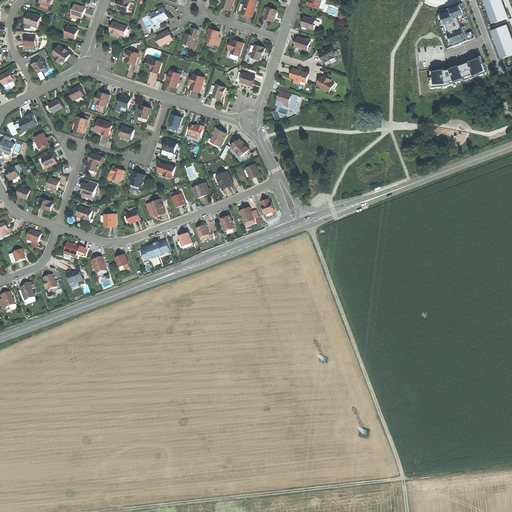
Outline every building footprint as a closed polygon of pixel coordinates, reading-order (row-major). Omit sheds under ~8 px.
[(125,0),(120,0),(119,3),(118,9),(128,12),(132,0),(125,0)] [(234,0),(223,0),(222,8),(226,9),(231,11),(234,0)] [(255,0),(246,0),(242,13),(249,15),(253,17),(258,1),(255,0)] [(309,0),(309,2),(308,5),(319,9),(319,8),(321,0),(309,0)] [(511,18),(503,0),(486,0),(495,24),(511,18)] [(449,11),(441,14),(453,46),(476,38),(463,4),(448,9),(449,11)] [(83,7),(76,5),(73,14),(78,16),(83,18),(85,13),(86,8),(85,8),(83,7)] [(164,8),(152,14),(157,25),(162,23),(162,21),(166,19),(167,18),(168,15),(166,12),(164,8)] [(278,11),(268,8),(265,18),(274,21),(276,15),(278,11)] [(41,17),(29,13),(27,17),(26,23),(32,25),(38,27),(41,17)] [(310,18),(305,17),(304,21),(302,26),(315,30),(316,26),(315,25),(317,18),(313,17),(312,18),(310,18)] [(128,27),(114,22),(112,26),(111,30),(116,32),(116,34),(125,37),(128,27)] [(511,32),(509,25),(494,31),(504,58),(511,55),(511,32)] [(75,28),(68,26),(65,36),(76,39),(78,34),(79,30),(78,29),(75,28)] [(195,29),(192,27),(190,34),(187,33),(184,43),(196,47),(198,42),(196,41),(196,39),(197,40),(198,37),(197,37),(199,30),(195,29)] [(215,30),(209,29),(208,32),(209,34),(207,42),(218,45),(220,38),(219,37),(220,32),(215,30)] [(172,35),(170,32),(166,34),(165,32),(163,33),(163,34),(157,37),(161,46),(174,39),(172,35)] [(37,37),(26,36),(26,41),(25,45),(36,46),(37,37)] [(311,41),(299,37),(298,41),(296,47),(308,51),(311,41)] [(240,56),(244,43),(239,42),(239,43),(235,42),(232,41),(229,49),(236,52),(235,55),(240,56)] [(256,45),(252,57),(261,60),(262,56),(263,53),(264,53),(266,49),(265,48),(256,45)] [(64,49),(59,46),(53,54),(57,57),(56,59),(61,62),(62,60),(65,62),(68,58),(71,54),(68,52),(64,49)] [(324,52),(320,53),(323,58),(325,62),(330,60),(330,61),(336,58),(333,53),(335,52),(332,46),(323,51),(324,52)] [(140,53),(130,50),(126,62),(131,64),(136,65),(139,56),(139,55),(140,53)] [(42,55),(31,61),(33,65),(35,64),(36,66),(35,67),(37,69),(37,71),(39,73),(44,71),(43,70),(48,67),(45,63),(46,62),(42,55)] [(445,69),(433,70),(434,77),(430,78),(431,88),(449,87),(489,72),(482,56),(451,68),(451,70),(445,70),(445,69)] [(150,58),(146,68),(150,69),(152,69),(154,70),(154,72),(159,73),(163,62),(150,58)] [(302,72),(293,69),(292,73),(291,77),(307,82),(310,74),(305,73),(303,73),(302,72)] [(14,80),(16,79),(16,80),(17,80),(15,78),(14,75),(13,75),(12,75),(10,71),(0,76),(4,85),(8,83),(9,84),(14,81),(14,80)] [(177,73),(171,71),(167,84),(172,86),(177,88),(179,83),(180,79),(182,75),(177,73)] [(244,73),(241,81),(241,82),(251,85),(252,83),(253,83),(254,80),(255,77),(244,73)] [(206,78),(195,75),(192,84),(191,89),(195,90),(201,92),(206,78)] [(324,78),(322,77),(321,79),(320,82),(321,82),(319,86),(321,87),(320,89),(326,92),(327,90),(330,92),(332,88),(333,88),(335,84),(331,82),(332,80),(327,78),(326,79),(324,78)] [(214,94),(213,97),(217,98),(222,100),(223,96),(225,92),(227,88),(226,88),(226,87),(217,84),(216,86),(214,94)] [(85,95),(80,86),(76,88),(70,91),(75,101),(85,95)] [(289,94),(291,89),(281,86),(279,91),(281,91),(284,92),(289,94)] [(97,104),(107,107),(110,95),(105,93),(101,92),(100,94),(99,97),(98,96),(96,101),(98,102),(97,104)] [(284,104),(289,106),(293,95),(289,94),(284,92),(282,96),(280,96),(279,98),(278,101),(284,103),(284,104)] [(289,106),(294,108),(296,107),(297,103),(297,101),(298,96),(293,94),(293,95),(289,106)] [(125,97),(121,96),(118,105),(122,106),(129,108),(132,99),(125,97)] [(64,108),(60,99),(55,102),(50,104),(54,113),(64,108)] [(147,107),(143,105),(139,116),(148,119),(150,115),(151,111),(152,108),(147,107)] [(22,121),(27,130),(34,126),(34,125),(37,123),(33,116),(35,115),(34,113),(31,114),(26,117),(27,119),(22,121)] [(178,116),(173,114),(170,125),(180,128),(183,118),(178,116)] [(77,123),(78,124),(76,130),(75,129),(74,130),(80,132),(85,133),(89,120),(83,118),(78,116),(78,118),(76,117),(74,123),(77,123)] [(109,122),(100,119),(96,129),(103,131),(103,134),(106,135),(110,136),(113,126),(108,124),(109,122)] [(27,130),(22,121),(20,122),(22,127),(22,128),(21,129),(18,131),(20,135),(23,134),(25,132),(25,131),(27,130)] [(190,134),(201,138),(205,127),(200,125),(199,127),(196,126),(193,125),(190,134)] [(135,130),(123,126),(120,136),(132,140),(134,135),(135,130)] [(221,130),(216,128),(213,133),(215,134),(213,139),(217,142),(216,143),(222,146),(227,137),(225,136),(226,133),(221,130)] [(46,136),(44,133),(35,138),(40,149),(50,144),(48,140),(47,138),(46,136)] [(201,138),(190,134),(188,138),(200,142),(201,138)] [(245,144),(240,138),(232,146),(242,157),(246,154),(248,157),(252,153),(250,150),(245,144)] [(11,141),(4,139),(3,144),(4,144),(3,146),(2,146),(1,149),(0,150),(0,151),(3,153),(6,151),(12,153),(16,144),(11,142),(11,141)] [(178,143),(167,140),(166,144),(162,154),(170,156),(171,152),(175,153),(178,143)] [(231,147),(227,145),(221,157),(224,159),(229,149),(230,149),(231,147)] [(91,161),(101,164),(102,165),(105,157),(93,153),(90,161),(91,161)] [(56,159),(53,154),(43,159),(47,168),(58,163),(56,159)] [(91,161),(90,164),(89,168),(98,171),(101,164),(91,161)] [(168,165),(161,163),(160,167),(159,172),(167,174),(167,176),(172,178),(176,167),(169,164),(168,165)] [(256,164),(247,168),(251,179),(256,177),(261,174),(256,164)] [(18,172),(16,166),(15,166),(6,171),(9,176),(11,180),(20,175),(18,172)] [(113,178),(122,181),(123,177),(124,173),(125,171),(122,170),(119,169),(119,168),(114,166),(112,173),(115,174),(113,178)] [(89,168),(88,168),(86,175),(97,178),(99,171),(98,171),(89,168)] [(143,180),(144,180),(146,175),(140,173),(135,172),(131,184),(141,187),(143,180)] [(228,172),(218,176),(224,190),(227,188),(229,187),(229,186),(234,184),(228,172)] [(61,181),(51,178),(47,187),(58,190),(59,185),(61,181)] [(89,184),(85,183),(84,188),(82,193),(85,194),(86,196),(90,194),(91,195),(91,196),(94,197),(97,187),(99,183),(91,180),(89,184)] [(194,188),(198,198),(204,196),(209,194),(207,189),(209,189),(207,183),(202,185),(202,184),(201,183),(198,184),(198,186),(194,188)] [(31,190),(22,187),(18,196),(23,198),(28,199),(31,190)] [(182,194),(173,197),(177,208),(182,206),(186,204),(182,194)] [(52,201),(42,198),(39,207),(49,210),(52,211),(52,208),(53,206),(50,205),(51,203),(52,201)] [(161,199),(151,203),(156,215),(156,216),(161,214),(166,212),(161,199)] [(265,201),(262,202),(263,205),(266,214),(276,211),(272,201),(270,202),(268,203),(267,200),(265,201)] [(152,216),(156,215),(151,203),(148,204),(152,216)] [(91,210),(81,206),(79,210),(78,216),(82,217),(82,218),(89,220),(90,220),(93,211),(91,210)] [(246,209),(241,211),(246,222),(254,219),(255,219),(254,218),(252,212),(250,207),(246,209)] [(138,210),(128,214),(131,223),(137,221),(142,219),(138,210)] [(117,214),(105,215),(105,227),(111,227),(117,226),(117,214)] [(226,217),(221,219),(226,231),(235,228),(231,215),(226,217)] [(0,236),(3,235),(5,238),(13,234),(10,229),(8,229),(7,227),(6,225),(2,227),(1,225),(0,223),(0,236)] [(210,234),(207,225),(204,226),(204,225),(201,226),(201,227),(197,228),(201,237),(210,234)] [(31,231),(27,240),(33,242),(38,244),(42,234),(39,233),(39,234),(37,233),(35,232),(31,231)] [(184,234),(180,236),(184,246),(193,243),(190,235),(189,236),(188,233),(184,234)] [(154,245),(151,246),(156,257),(157,257),(158,255),(171,250),(167,240),(160,243),(159,242),(156,243),(153,244),(154,245)] [(80,253),(81,248),(80,248),(80,247),(74,245),(68,243),(65,254),(72,256),(77,258),(78,252),(80,253)] [(151,246),(149,247),(147,246),(145,247),(143,248),(142,250),(146,260),(152,257),(154,258),(156,257),(151,246)] [(16,252),(14,253),(17,262),(17,263),(22,261),(26,259),(23,250),(16,252)] [(126,269),(130,267),(126,254),(121,256),(116,258),(120,267),(124,266),(126,269)] [(98,260),(93,262),(98,274),(107,270),(103,258),(98,260)] [(69,272),(66,273),(72,289),(77,287),(76,283),(84,280),(80,270),(77,271),(77,272),(73,273),(72,270),(69,272)] [(58,287),(53,275),(49,277),(44,279),(45,282),(44,282),(47,290),(48,289),(49,291),(58,287)] [(35,288),(33,282),(28,284),(29,286),(21,288),(26,300),(30,298),(30,299),(35,297),(32,289),(35,288)] [(2,296),(3,299),(7,308),(15,305),(11,292),(7,294),(2,296)]
